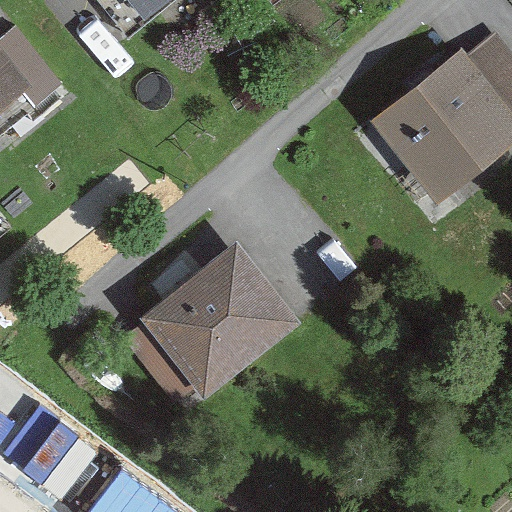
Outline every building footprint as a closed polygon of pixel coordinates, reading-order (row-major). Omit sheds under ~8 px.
[(154,0),(166,15),(185,0),(154,0)] [(0,121),(41,88),(0,37),(0,121)] [(383,119),(447,205),(511,157),(511,104),(474,53),(383,119)] [(187,422),(316,323),(251,238),(122,337),(187,422)] [(40,393),(5,437),(59,481),(95,437),(40,393)]
